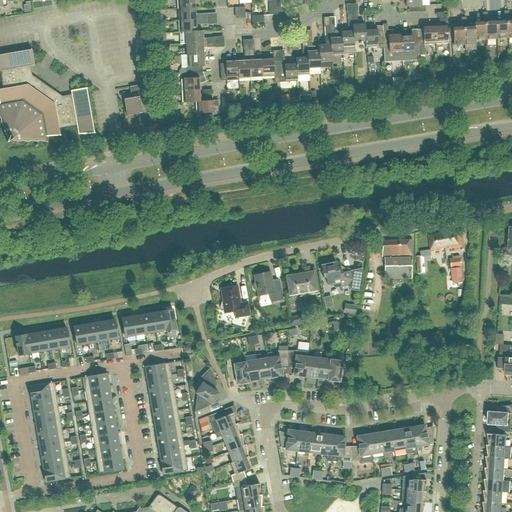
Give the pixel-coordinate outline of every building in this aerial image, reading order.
[(177,0),(178,9),(196,8),(195,0),(177,0)] [(409,13),(425,12),(425,6),(422,6),(421,0),(405,0),(406,7),(411,7),(411,12),(409,12),(409,13)] [(178,9),(178,21),(207,19),(207,15),(196,16),(196,8),(178,9)] [(354,49),(353,25),(352,14),(349,14),(348,15),(349,31),(342,31),(343,55),(343,54),(355,54),(354,49)] [(366,48),(365,30),(365,24),(353,25),(353,21),(356,21),(357,19),(357,14),(352,14),(353,25),(354,49),(354,43),(365,42),(365,48),(366,48)] [(504,21),(496,22),(497,39),(508,39),(507,21),(509,21),(509,16),(504,16),(504,21)] [(474,23),(474,27),(475,27),(475,40),(476,40),(486,40),(485,22),(488,22),(487,17),(483,18),(483,23),(474,23)] [(179,33),(203,31),(197,31),(197,25),(207,24),(207,19),(178,21),(179,33)] [(486,40),(497,39),(496,22),(488,22),(485,22),(486,40)] [(454,45),(465,45),(464,28),(466,27),(466,23),(461,23),(462,28),(453,28),(454,45)] [(365,24),(365,30),(366,48),(378,47),(378,49),(383,48),(383,34),(377,35),(377,30),(365,30),(365,24)] [(383,34),(383,48),(389,48),(389,53),(401,52),(400,34),(394,35),(393,30),(388,30),(388,26),(383,27),(383,34)] [(424,45),(436,44),(435,26),(423,27),(423,32),(418,32),(419,55),(425,55),(424,45)] [(436,44),(448,44),(447,26),(435,26),(436,44)] [(325,44),(319,45),(320,69),(320,68),(332,68),(331,62),(330,27),(324,27),(325,44)] [(334,27),(330,27),(331,62),(332,62),(331,56),(343,55),(342,31),(341,31),(334,32),(334,27)] [(476,44),(476,40),(475,40),(475,27),(474,27),(466,27),(464,28),(465,45),(476,44)] [(204,43),(214,42),(214,38),(203,38),(203,31),(179,33),(180,44),(186,44),(204,43)] [(412,34),(400,34),(401,52),(413,51),(414,68),(419,67),(418,55),(419,55),(418,32),(412,33),(412,34)] [(309,69),(320,69),(319,45),(319,51),(308,51),(308,48),(311,47),(312,46),(312,40),(307,40),(307,46),(309,75),(309,69)] [(186,56),(204,55),(204,48),(215,47),(214,42),(204,43),(186,44),(186,55),(186,56)] [(307,58),(296,58),(297,82),(298,82),(297,76),(309,75),(307,46),(303,47),(303,53),(304,54),(307,54),(307,58)] [(87,88),(71,91),(72,97),(67,98),(67,96),(62,96),(52,90),(49,93),(40,87),(42,82),(32,75),(31,71),(29,71),(28,66),(34,65),(31,49),(31,50),(0,55),(0,72),(3,89),(0,89),(0,118),(1,121),(0,121),(4,129),(3,130),(7,138),(9,137),(7,142),(8,143),(12,139),(12,141),(21,142),(21,141),(30,142),(30,141),(39,142),(39,141),(47,142),(46,142),(46,137),(61,136),(61,135),(60,135),(59,129),(77,125),(78,135),(95,133),(94,133),(86,89),(87,89),(87,88)] [(200,72),(200,67),(205,67),(204,55),(186,56),(186,55),(181,55),(181,68),(186,67),(186,73),(200,72)] [(284,64),(279,64),(280,83),(297,82),(296,58),(296,64),(285,65),(284,64)] [(274,83),(280,83),(279,64),(273,64),(273,59),(261,60),(262,78),(274,77),(274,83)] [(239,79),(250,78),(249,60),(238,61),(239,79)] [(261,60),(249,60),(250,78),(262,78),(261,60)] [(227,80),(239,79),(238,61),(226,62),(226,67),(220,67),(221,81),(227,81),(227,80)] [(182,91),(200,90),(200,84),(206,82),(202,72),(200,72),(186,73),(186,79),(182,79),(182,91)] [(132,98),(124,99),(127,115),(125,116),(125,119),(134,118),(134,117),(133,117),(133,115),(142,113),(139,100),(146,98),(144,85),(130,87),(132,98)] [(182,91),(183,103),(214,101),(212,101),(211,96),(200,97),(200,90),(182,91)] [(214,101),(183,103),(196,102),(196,114),(214,113),(214,107),(219,106),(218,101),(214,101)] [(449,249),(461,247),(458,227),(443,229),(443,233),(428,236),(430,250),(448,247),(449,249)] [(383,241),(382,257),(412,256),(412,240),(383,241)] [(462,282),(459,256),(452,256),(452,258),(449,259),(452,283),(462,282)] [(411,257),(384,258),(385,280),(412,279),(411,257)] [(341,287),(347,286),(353,290),(359,291),(362,269),(345,273),(344,269),(341,267),(337,268),(336,262),(335,263),(334,262),(332,263),(331,263),(330,263),(328,264),(321,266),(324,277),(323,277),(323,278),(326,277),(328,286),(329,286),(331,282),(334,285),(333,286),(335,288),(340,286),(341,292),(342,292),(341,287)] [(509,265),(502,265),(501,273),(509,273),(509,265)] [(287,277),(290,295),(300,293),(300,296),(318,293),(314,269),(301,271),(302,274),(287,277)] [(252,285),(253,289),(255,291),(257,290),(258,296),(267,294),(269,296),(270,302),(283,300),(279,284),(274,285),(272,283),(270,272),(254,275),(256,283),(254,283),(252,285)] [(221,302),(220,308),(223,309),(224,313),(234,312),(235,318),(249,315),(247,302),(241,303),(240,303),(240,304),(239,304),(238,300),(240,298),(239,298),(237,286),(221,289),(223,302),(221,302)] [(511,305),(511,296),(505,296),(505,291),(500,290),(499,304),(511,305)] [(165,330),(176,328),(173,310),(162,312),(165,330)] [(162,312),(152,313),(155,332),(165,330),(162,312)] [(155,332),(152,313),(142,315),(145,334),(155,332)] [(142,315),(132,317),(135,335),(145,334),(142,315)] [(125,337),(135,335),(132,317),(121,318),(125,337)] [(114,320),(104,321),(107,340),(118,338),(114,320)] [(107,340),(104,321),(94,323),(97,342),(107,340)] [(94,323),(84,325),(87,344),(97,342),(94,323)] [(76,345),(87,344),(84,325),(73,327),(76,345)] [(66,328),(56,330),(59,348),(69,347),(66,328)] [(59,348),(56,330),(46,331),(49,350),(59,348)] [(46,331),(35,333),(39,352),(49,350),(46,331)] [(35,333),(25,335),(29,354),(39,352),(35,333)] [(18,355),(29,354),(25,335),(15,337),(18,355)] [(511,345),(500,345),(499,369),(505,369),(505,374),(511,374),(511,345)] [(267,358),(270,377),(273,376),(273,377),(282,375),(280,365),(287,365),(287,352),(287,346),(279,346),(279,352),(279,356),(273,357),(272,352),(267,353),(268,358),(267,358)] [(303,375),(305,376),(307,357),(308,350),(296,349),(296,352),(287,352),(287,365),(295,365),(294,374),(302,376),(303,375)] [(262,379),(270,377),(267,358),(261,359),(260,354),(255,355),(256,360),(259,379),(262,378),(262,379)] [(330,360),(328,378),(333,380),(333,381),(339,382),(342,357),(338,356),(337,361),(330,360)] [(319,359),(307,357),(305,376),(314,378),(314,376),(317,377),(319,359)] [(248,380),(245,362),(233,364),(232,358),(226,359),(228,373),(235,372),(237,385),(243,383),(243,382),(248,380)] [(325,378),(328,378),(330,360),(319,359),(317,377),(325,379),(325,378)] [(251,381),(259,379),(256,360),(245,362),(248,380),(250,380),(251,381)] [(169,363),(145,367),(147,379),(171,375),(169,363)] [(209,369),(198,380),(197,380),(202,383),(196,393),(212,404),(216,397),(215,396),(218,393),(212,389),(214,386),(214,385),(215,384),(209,369)] [(109,386),(107,374),(82,378),(84,390),(109,386)] [(147,379),(149,391),(173,387),(171,375),(147,379)] [(29,387),(31,399),(56,395),(54,383),(29,387)] [(109,386),(84,390),(86,402),(111,398),(109,386)] [(175,399),(173,387),(149,391),(151,403),(175,399)] [(58,407),(56,395),(31,399),(33,411),(58,407)] [(111,398),(86,402),(88,414),(113,409),(111,398)] [(151,403),(153,415),(177,411),(175,399),(151,403)] [(194,411),(196,418),(211,412),(208,406),(194,411)] [(489,416),(488,424),(497,425),(496,431),(511,432),(511,425),(508,425),(508,414),(511,414),(511,409),(511,406),(497,408),(497,409),(497,413),(490,412),(490,416),(489,416)] [(35,423),(60,419),(58,407),(33,411),(35,423)] [(113,409),(88,414),(90,426),(115,421),(113,409)] [(179,423),(177,411),(153,415),(155,427),(179,423)] [(208,416),(213,427),(215,433),(235,425),(235,424),(233,413),(223,417),(220,411),(208,416)] [(62,430),(60,419),(35,423),(37,435),(62,430)] [(115,421),(90,426),(92,437),(117,433),(115,421)] [(155,427),(157,439),(181,434),(179,423),(155,427)] [(235,425),(215,433),(214,433),(216,438),(222,436),(224,441),(239,435),(237,423),(235,424),(235,425)] [(421,426),(413,428),(417,450),(421,449),(422,448),(422,446),(428,444),(428,442),(431,442),(432,432),(426,433),(425,426),(421,427),(421,426)] [(417,450),(413,428),(410,429),(410,428),(402,430),(405,448),(406,454),(418,452),(417,450)] [(37,435),(39,446),(64,442),(62,430),(37,435)] [(405,448),(402,430),(399,431),(398,430),(391,432),(394,450),(405,448)] [(285,450),(297,451),(299,433),(291,431),(291,432),(288,431),(287,438),(281,437),(280,437),(282,447),(286,448),(285,450)] [(307,457),(308,457),(311,434),(303,432),(302,434),(299,433),(297,451),(304,452),(304,456),(307,457)] [(387,432),(380,434),(383,452),(394,450),(391,432),(388,433),(387,432)] [(117,433),(92,437),(94,449),(119,445),(117,433)] [(183,446),(181,434),(157,439),(159,450),(183,446)] [(243,446),(243,445),(241,434),(239,435),(224,441),(228,452),(243,446)] [(314,435),(311,434),(308,457),(309,452),(320,454),(322,435),(314,434),(314,435)] [(371,454),(383,452),(380,434),(376,435),(376,434),(368,436),(371,454)] [(489,446),(506,447),(506,435),(487,434),(489,445),(489,446)] [(327,461),(330,461),(333,437),(325,435),(325,436),(322,435),(320,454),(326,455),(327,461)] [(351,448),(351,461),(360,460),(360,456),(371,454),(368,436),(365,437),(365,435),(357,438),(358,447),(351,448)] [(336,438),(333,437),(330,461),(336,462),(338,460),(343,460),(343,461),(351,461),(351,448),(344,448),(345,438),(337,436),(336,438)] [(66,454),(64,442),(39,446),(41,458),(66,454)] [(119,445),(94,449),(96,461),(121,457),(119,445)] [(245,445),(243,445),(243,446),(228,452),(232,462),(232,463),(248,456),(245,445)] [(511,447),(506,447),(489,446),(489,445),(487,445),(488,457),(505,458),(511,459),(511,447)] [(159,450),(161,462),(185,458),(183,446),(159,450)] [(41,458),(43,470),(68,466),(66,454),(41,458)] [(250,468),(248,456),(232,463),(232,462),(230,463),(235,474),(231,476),(232,482),(246,478),(243,471),(250,468)] [(121,457),(96,461),(98,473),(123,469),(121,457)] [(504,470),(505,458),(488,457),(486,457),(488,468),(504,470)] [(187,470),(185,458),(161,462),(163,474),(187,470)] [(204,468),(206,473),(214,470),(212,465),(204,468)] [(70,478),(68,466),(43,470),(45,482),(70,478)] [(503,481),(504,470),(488,468),(485,468),(487,479),(487,480),(503,481)] [(423,492),(423,491),(426,480),(424,480),(424,473),(403,477),(402,490),(423,492)] [(241,487),(243,498),(259,496),(259,495),(259,484),(247,486),(246,478),(232,482),(234,488),(241,487)] [(484,479),(486,491),(503,492),(510,492),(511,481),(503,481),(487,480),(487,479),(484,479)] [(401,502),(405,502),(422,503),(425,491),(423,491),(423,492),(402,490),(401,502)] [(502,504),(503,492),(486,491),(484,491),(485,502),(502,504)] [(186,511),(179,507),(178,508),(158,494),(149,507),(140,509),(140,511),(135,511),(100,511),(97,510),(95,511),(186,511)] [(261,495),(259,495),(259,496),(243,498),(237,499),(239,511),(261,507),(261,495)] [(421,511),(424,503),(422,503),(405,502),(404,511),(421,511)] [(502,508),(502,504),(485,502),(483,502),(484,511),(506,511),(507,508),(502,508)]
